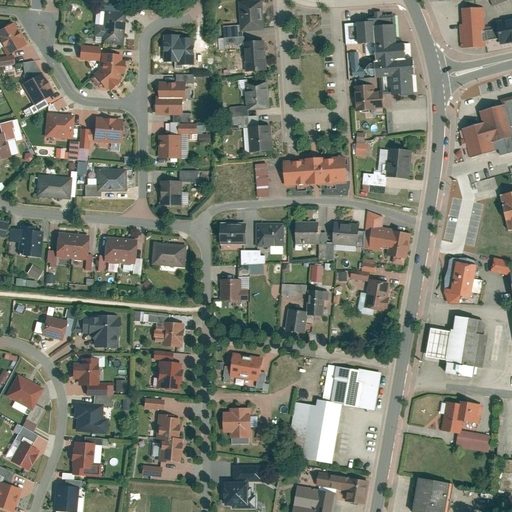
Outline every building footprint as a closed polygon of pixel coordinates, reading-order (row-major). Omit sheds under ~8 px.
[(261,0),(239,1),(240,30),(262,29),(261,0)] [(104,20),(95,20),(94,35),(101,36),(100,45),(123,47),(126,8),(105,6),(104,20)] [(467,9),(461,9),(462,23),(458,24),(460,47),(483,45),(483,37),(495,36),(496,42),(511,40),(511,18),(494,21),(495,25),(484,26),(483,7),(467,9)] [(398,39),(397,15),(377,16),(377,17),(368,18),(368,19),(359,20),(361,43),(374,43),(375,61),(381,60),(382,63),(378,63),(379,77),(388,76),(389,95),(412,94),(411,75),(418,75),(417,59),(411,59),(410,43),(404,43),(404,38),(398,39)] [(14,23),(0,30),(0,39),(8,54),(26,45),(14,23)] [(179,36),(164,35),(164,62),(179,62),(179,39),(179,36)] [(194,39),(179,39),(179,62),(179,65),(194,65),(194,39)] [(264,39),(242,40),(244,72),(265,71),(264,39)] [(101,45),(79,44),(78,60),(100,61),(100,64),(91,73),(92,75),(89,77),(97,87),(100,85),(106,90),(121,78),(120,76),(121,74),(123,74),(125,60),(123,60),(122,53),(101,51),(101,45)] [(54,93),(43,74),(25,84),(36,104),(54,93)] [(185,80),(156,80),(156,95),(153,96),(153,115),(183,114),(183,100),(186,100),(185,80)] [(266,81),(243,82),(244,110),(267,109),(266,81)] [(372,83),(352,84),(354,113),(374,112),(373,107),(382,106),(380,88),(372,89),(372,83)] [(483,124),(464,129),(467,139),(462,140),(464,147),(468,146),(472,158),(496,152),(493,141),(497,140),(497,142),(511,138),(511,97),(502,100),(504,105),(480,111),(483,124)] [(75,115),(46,113),(44,136),(73,138),(75,115)] [(125,119),(97,118),(96,141),(123,143),(125,119)] [(179,123),(179,134),(179,157),(188,156),(188,140),(196,139),(196,143),(210,143),(210,132),(196,132),(196,122),(179,123)] [(268,124),(246,126),(248,153),(270,152),(268,124)] [(4,134),(0,135),(0,160),(11,157),(4,134)] [(179,134),(159,135),(160,157),(179,157),(179,134)] [(371,156),(371,143),(360,143),(360,156),(371,156)] [(410,147),(387,145),(384,177),(408,179),(410,147)] [(58,148),(57,158),(66,159),(67,149),(58,148)] [(344,154),(280,159),(282,186),(346,181),(344,154)] [(79,173),(89,174),(91,162),(81,161),(79,173)] [(265,164),(253,165),(256,196),(267,196),(265,164)] [(126,171),(98,170),(97,191),(126,191),(126,171)] [(72,178),(38,176),(37,196),(70,198),(72,178)] [(180,180),(158,180),(158,208),(180,208),(180,180)] [(511,189),(497,194),(507,231),(511,229),(511,189)] [(380,217),(367,212),(361,250),(388,255),(393,230),(379,227),(380,217)] [(355,222),(332,222),(332,242),(355,242),(355,222)] [(283,225),(255,223),(254,245),(282,246),(283,225)] [(317,223),(295,223),(294,241),(317,242),(317,223)] [(244,225),(220,224),(220,243),(244,243),(244,225)] [(45,231),(22,227),(18,254),(41,257),(45,231)] [(412,233),(393,230),(388,255),(408,259),(412,233)] [(73,236),(59,235),(57,257),(71,258),(73,236)] [(88,238),(73,236),(71,258),(86,260),(88,238)] [(121,240),(106,239),(105,261),(119,262),(121,240)] [(136,242),(121,240),(119,262),(134,263),(136,242)] [(188,244),(154,241),(152,264),(186,266),(188,244)] [(511,268),(510,269),(509,260),(494,257),(491,271),(511,275),(511,285),(511,268)] [(365,272),(380,273),(381,261),(366,260),(365,272)] [(476,263),(455,260),(452,287),(446,287),(445,292),(449,303),(459,303),(460,295),(471,297),(476,263)] [(314,281),(325,282),(326,265),(315,264),(314,281)] [(35,265),(30,273),(40,279),(45,271),(35,265)] [(47,287),(56,288),(56,275),(48,275),(47,287)] [(241,279),(221,279),(221,301),(241,301),(241,279)] [(389,284),(368,281),(364,307),(384,311),(389,284)] [(329,292),(309,290),(307,316),(328,317),(329,292)] [(68,317),(76,319),(78,311),(69,309),(68,317)] [(306,312),(289,309),(286,331),(303,334),(306,312)] [(68,319),(49,315),(45,334),(64,338),(68,319)] [(451,326),(451,329),(446,358),(448,359),(446,370),(473,375),(475,364),(483,366),(488,334),(474,332),(477,319),(456,315),(454,327),(451,326)] [(122,317),(86,316),(85,336),(97,336),(96,345),(120,347),(122,317)] [(186,324),(160,322),(159,344),(184,346),(186,324)] [(451,329),(431,325),(426,354),(446,358),(451,329)] [(263,358),(234,354),(232,367),(226,366),(224,380),(231,381),(232,376),(259,380),(258,385),(264,386),(266,371),(261,370),(263,358)] [(99,359),(73,358),(73,381),(99,382),(99,359)] [(184,363),(161,361),(159,386),(183,388),(184,363)] [(375,410),(381,372),(329,364),(323,402),(342,404),(366,408),(375,410)] [(47,390),(19,374),(7,397),(34,412),(47,390)] [(480,406),(444,400),(439,431),(455,433),(453,447),(487,452),(490,435),(460,430),(462,420),(477,422),(480,406)] [(286,454),(332,462),(342,404),(323,402),(322,405),(295,401),(286,454)] [(104,404),(77,403),(75,434),(108,436),(109,419),(103,418),(104,404)] [(185,415),(192,415),(191,403),(184,403),(185,415)] [(230,410),(223,411),(224,432),(232,432),(232,436),(251,436),(251,426),(259,426),(258,415),(251,415),(251,407),(230,407),(230,410)] [(183,415),(160,414),(159,437),(164,437),(181,438),(183,415)] [(181,438),(164,437),(163,459),(183,461),(184,438),(181,438)] [(41,450),(24,441),(13,460),(30,470),(41,450)] [(96,443),(74,442),(72,467),(95,468),(96,443)] [(234,465),(234,480),(261,480),(261,465),(234,465)] [(145,466),(144,476),(165,477),(165,466),(145,466)] [(368,478),(319,470),(316,488),(298,485),(294,506),(293,511),(332,511),(335,500),(364,504),(368,478)] [(442,511),(447,481),(414,476),(408,511),(442,511)] [(251,481),(225,482),(226,510),(252,509),(251,481)] [(3,482),(0,491),(0,507),(11,511),(14,511),(23,490),(3,482)] [(83,486),(58,483),(55,508),(80,511),(83,486)]
